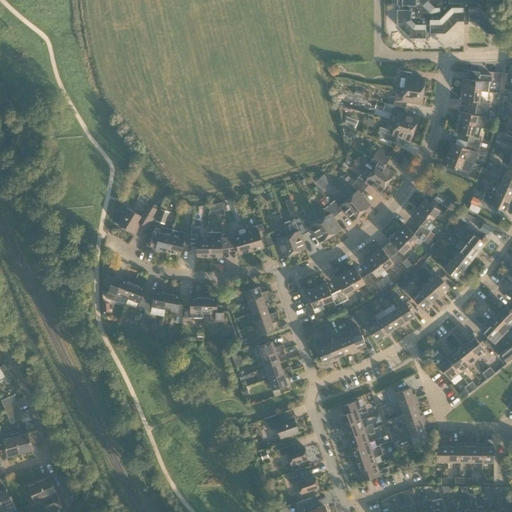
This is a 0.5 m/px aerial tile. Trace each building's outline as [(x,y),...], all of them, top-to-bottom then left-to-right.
[(396,0),(396,5),(398,5),(398,9),(396,9),(396,25),(409,38),(429,38),(429,33),(445,33),(457,21),(474,21),(486,33),(497,33),(497,18),(482,2),(477,2),(477,0),(396,0)] [(403,89),(423,92),(425,79),(410,77),(411,72),(399,70),(398,76),(400,77),(399,88),(403,89)] [(464,79),(463,89),(480,91),(488,92),(489,81),(491,82),(492,75),(479,74),(479,80),(464,79)] [(403,89),(399,88),(395,87),(394,99),(393,105),(405,107),(407,102),(421,104),(423,92),(403,89)] [(479,101),(480,91),(463,89),(461,100),(476,101),(475,108),(488,110),(489,103),(479,101)] [(385,103),(376,101),(374,108),(383,110),(385,103)] [(404,113),(405,107),(393,105),(392,110),(388,121),(414,129),(418,118),(404,113)] [(487,117),(488,110),(475,108),(474,114),(460,111),(457,121),(474,125),(474,126),(481,127),(484,116),(487,117)] [(358,120),(347,115),(344,123),(355,128),(358,120)] [(414,129),(388,121),(382,138),(394,142),(396,136),(410,141),(414,129)] [(469,135),(467,141),(479,145),(481,138),(478,137),(481,127),(474,126),(474,125),(457,121),(455,131),(457,132),(466,134),(467,134),(468,134),(469,135)] [(477,151),(479,145),(467,141),(467,142),(465,147),(455,144),(453,143),(451,142),(447,152),(464,158),(473,162),(477,152),(477,151)] [(387,157),(384,155),(386,152),(378,147),(368,162),(367,161),(365,161),(362,165),(371,171),(387,182),(394,172),(382,164),(387,157)] [(473,162),(447,152),(444,162),(457,167),(455,173),(467,177),(469,171),(473,162)] [(511,154),(510,154),(504,152),(501,160),(506,161),(506,164),(507,164),(507,165),(511,166),(511,154)] [(355,181),(364,189),(368,184),(380,192),(387,182),(371,171),(366,178),(360,174),(358,176),(355,181)] [(511,176),(505,173),(500,183),(511,189),(511,176)] [(319,186),(327,178),(323,174),(315,181),(319,186)] [(331,198),(341,190),(334,181),(324,188),(331,198)] [(356,190),(348,198),(361,212),(370,204),(360,193),(364,189),(355,181),(351,185),(356,190)] [(495,194),(511,201),(511,200),(511,196),(511,193),(511,189),(500,183),(495,194)] [(511,201),(495,194),(486,190),(481,200),(490,204),(504,211),(507,205),(509,206),(511,201)] [(328,201),(324,196),(320,199),(324,205),(328,201)] [(361,212),(348,198),(343,202),(338,196),(334,200),(330,203),(337,213),(342,210),(352,221),(361,212)] [(479,200),(473,197),(472,200),(470,203),(476,206),(479,200)] [(417,207),(432,218),(439,210),(443,213),(447,208),(437,201),(434,206),(424,198),(417,207)] [(290,199),(285,201),(288,209),(294,207),(290,199)] [(324,216),(319,219),(330,236),(340,229),(333,217),(337,213),(330,203),(325,207),(321,210),(324,216)] [(152,217),(156,209),(147,204),(143,211),(140,215),(126,207),(116,223),(134,234),(140,224),(147,227),(153,217),(152,217)] [(421,224),(417,228),(426,236),(430,239),(434,234),(430,231),(426,227),(432,218),(417,207),(411,216),(421,224)] [(158,215),(156,221),(164,224),(166,218),(158,215)] [(293,232),(287,234),(294,253),(306,248),(301,235),(306,232),(301,221),(300,221),(299,217),(289,220),(293,232)] [(330,236),(319,219),(310,225),(306,218),(301,221),(306,232),(311,229),(319,242),(330,236)] [(221,250),(229,249),(227,232),(228,232),(226,221),(219,222),(221,233),(221,238),(209,238),(209,256),(221,256),(221,250)] [(246,233),(251,250),(263,247),(260,237),(265,235),(262,223),(256,225),(251,227),(252,231),(246,233)] [(484,223),(480,230),(488,235),(492,228),(484,223)] [(426,236),(417,228),(413,233),(404,224),(397,232),(410,246),(414,242),(418,246),(422,241),(426,236)] [(146,245),(150,246),(150,247),(167,251),(173,229),(155,225),(153,231),(152,231),(146,245)] [(185,232),(173,229),(167,251),(179,254),(182,244),(189,245),(190,233),(187,232),(185,232)] [(294,253),(287,234),(282,236),(279,229),(274,231),(268,233),(272,245),(277,243),(282,257),(294,253)] [(477,236),(473,233),(468,229),(461,238),(465,242),(479,253),(482,249),(480,248),(487,239),(479,233),(477,236)] [(227,232),(229,249),(237,248),(239,254),(251,250),(246,233),(239,235),(238,230),(233,232),(228,232),(227,232)] [(461,238),(455,233),(450,230),(448,233),(459,242),(461,238)] [(408,270),(413,266),(406,258),(410,254),(406,249),(410,246),(397,232),(389,240),(398,249),(393,253),(401,262),(408,270)] [(195,233),(190,233),(189,245),(196,246),(196,256),(209,256),(209,238),(202,238),(202,234),(201,233),(196,233),(195,233)] [(435,244),(429,239),(426,243),(432,247),(435,244)] [(476,257),(479,253),(465,242),(458,250),(470,260),(474,255),(476,257)] [(381,247),(372,254),(384,269),(388,266),(392,270),(401,262),(393,253),(389,257),(381,247)] [(470,260),(458,250),(451,259),(465,271),(468,267),(466,266),(470,260)] [(384,269),(372,254),(363,261),(371,271),(366,274),(373,284),(378,280),(383,277),(380,272),(384,269)] [(427,258),(417,268),(420,272),(424,269),(422,268),(430,261),(427,258)] [(465,271),(451,259),(444,268),(456,278),(460,273),(462,275),(465,271)] [(375,287),(373,284),(366,274),(361,277),(355,266),(345,272),(354,288),(364,283),(369,291),(375,287)] [(345,294),(354,288),(345,272),(335,277),(342,288),(336,291),(341,302),(348,299),(345,294)] [(426,279),(421,273),(417,277),(421,283),(426,279)] [(438,274),(429,282),(441,295),(445,292),(443,290),(448,286),(438,274)] [(120,295),(127,298),(133,283),(121,278),(120,281),(112,278),(105,297),(113,300),(117,301),(120,295)] [(408,284),(403,279),(397,285),(401,290),(408,284)] [(335,305),(341,302),(336,291),(331,294),(326,282),(316,286),(323,304),(333,300),(335,305)] [(438,299),(441,295),(429,282),(421,289),(431,301),(436,297),(438,299)] [(145,288),(133,283),(127,298),(139,302),(137,307),(144,309),(147,297),(142,295),(145,288)] [(244,291),(248,302),(270,294),(268,289),(261,292),(258,286),(244,291)] [(325,309),(323,304),(316,286),(305,290),(310,302),(304,304),(309,315),(325,309)] [(433,303),(431,301),(421,289),(416,293),(413,290),(409,294),(422,309),(427,304),(429,306),(433,303)] [(153,298),(147,297),(144,309),(151,311),(152,306),(164,308),(167,293),(154,291),(154,294),(153,298)] [(180,296),(167,293),(164,308),(171,310),(170,314),(176,315),(183,316),(184,304),(178,303),(180,296)] [(270,294),(248,302),(252,313),(266,307),(264,301),(272,299),(270,294)] [(203,312),(203,297),(190,297),(190,305),(184,304),(183,316),(190,317),(203,317),(203,312)] [(216,297),(203,297),(203,312),(210,313),(210,320),(221,320),(221,318),(221,305),(216,305),(216,297)] [(235,306),(233,300),(226,303),(228,308),(235,306)] [(396,308),(405,323),(409,321),(408,319),(414,315),(405,302),(396,308)] [(505,306),(497,314),(510,327),(511,324),(511,312),(509,310),(505,306)] [(268,314),(266,307),(252,313),(255,323),(278,315),(276,311),(268,314)] [(386,314),(394,327),(400,324),(401,326),(405,323),(396,308),(386,314)] [(383,309),(373,316),(376,320),(386,336),(390,333),(389,331),(394,327),(386,314),(384,311),(383,309)] [(489,323),(502,335),(510,327),(497,314),(489,323)] [(278,315),(255,323),(259,334),(274,329),(272,323),(279,320),(278,315)] [(382,338),(386,336),(376,320),(373,316),(363,322),(366,327),(375,340),(381,336),(382,338)] [(494,343),(502,335),(489,323),(481,331),(494,343)] [(365,345),(359,330),(357,326),(347,330),(349,335),(348,335),(355,352),(360,350),(359,347),(365,345)] [(339,333),(336,334),(338,339),(344,354),(350,351),(351,353),(355,352),(348,335),(345,336),(341,338),(339,333)] [(327,343),(334,360),(339,359),(338,356),(344,354),(338,339),(337,339),(336,336),(331,338),(332,341),(327,343)] [(466,344),(477,358),(486,351),(475,337),(466,344)] [(325,338),(314,342),(317,348),(322,362),(329,360),(330,362),(334,360),(327,343),(325,338)] [(256,358),(261,357),(283,349),(281,344),(274,347),(272,341),(266,343),(265,340),(254,344),(255,347),(253,348),(256,358)] [(468,365),(467,365),(470,368),(474,365),(472,362),(477,358),(466,344),(457,352),(468,365)] [(511,358),(511,344),(500,354),(503,359),(507,363),(511,358)] [(261,357),(265,367),(279,362),(277,356),(285,353),(283,349),(261,357)] [(459,372),(467,365),(468,365),(457,352),(448,359),(459,372)] [(450,380),(459,372),(448,359),(439,366),(450,380)] [(265,367),(268,378),(291,370),(289,366),(281,369),(279,362),(265,367)] [(0,377),(5,375),(7,379),(12,375),(5,363),(0,366),(0,377)] [(489,366),(485,370),(490,376),(494,373),(489,366)] [(292,375),(291,370),(268,378),(272,389),(287,384),(285,378),(292,375)] [(485,370),(482,373),(487,379),(490,376),(485,370)] [(472,381),(468,384),(473,390),(477,387),(472,381)] [(473,390),(468,384),(464,387),(469,393),(473,390)] [(395,392),(399,403),(416,397),(414,393),(412,394),(410,387),(395,392)] [(4,406),(16,401),(14,394),(1,399),(4,406)] [(399,403),(402,414),(417,409),(415,403),(417,402),(416,397),(399,403)] [(339,423),(341,427),(361,420),(358,413),(361,412),(361,413),(367,411),(365,406),(360,408),(357,400),(341,406),(344,414),(340,415),(343,422),(339,423)] [(4,406),(6,412),(18,407),(16,401),(4,406)] [(6,412),(8,417),(21,412),(18,407),(6,412)] [(417,409),(402,414),(406,425),(423,419),(422,414),(419,415),(417,409)] [(287,421),(283,411),(264,418),(268,430),(276,427),(280,437),(299,431),(294,418),(287,421)] [(21,412),(8,417),(11,423),(23,418),(21,412)] [(425,423),(423,419),(406,425),(410,436),(425,430),(423,424),(425,423)] [(363,427),(361,420),(341,427),(342,431),(346,430),(348,437),(373,428),(371,423),(366,425),(366,426),(363,427)] [(350,443),(347,444),(349,449),(368,442),(366,434),(369,433),(369,434),(375,432),(373,428),(348,437),(350,443)] [(20,453),(14,432),(9,433),(10,437),(3,439),(1,430),(0,430),(0,449),(6,448),(8,456),(20,453)] [(14,432),(20,453),(32,450),(31,443),(39,441),(36,430),(20,435),(19,430),(14,432)] [(396,441),(392,442),(394,448),(398,447),(412,442),(414,447),(431,441),(429,436),(427,437),(425,430),(410,436),(396,441)] [(368,442),(349,449),(350,453),(353,452),(356,458),(381,449),(379,445),(373,447),(374,448),(371,449),(368,442)] [(436,461),(448,461),(448,446),(441,445),(441,443),(436,443),(436,461)] [(448,446),(448,461),(459,461),(459,443),(454,443),(454,446),(448,446)] [(464,443),(459,443),(459,461),(470,461),(470,446),(464,446),(464,443)] [(477,446),(470,446),(470,461),(482,461),(482,443),(477,443),(477,446)] [(487,443),(482,443),(482,461),(493,461),(493,446),(486,446),(487,443)] [(290,445),(277,449),(279,455),(283,454),(287,452),(291,464),(293,470),(300,467),(298,462),(305,460),(309,458),(304,446),(302,447),(295,449),(292,451),(290,445)] [(358,465),(355,466),(356,470),(376,463),(373,456),(376,455),(377,456),(382,454),(389,452),(387,447),(381,449),(356,458),(358,465)] [(269,457),(266,450),(260,453),(262,459),(269,457)] [(376,463),(356,470),(358,474),(361,473),(363,480),(388,471),(387,466),(381,468),(382,469),(379,470),(376,463)] [(417,463),(409,465),(411,472),(419,469),(417,463)] [(309,477),(307,469),(299,472),(300,474),(289,478),(291,484),(297,482),(301,493),(318,487),(314,475),(309,477)] [(62,508),(49,477),(27,486),(34,503),(45,498),(46,501),(53,508),(55,511),(62,508)] [(11,511),(15,510),(6,488),(0,490),(0,510),(1,511),(11,511)] [(426,509),(418,511),(430,511),(427,499),(426,495),(421,497),(422,501),(424,506),(425,506),(426,509)] [(474,495),(470,497),(471,502),(473,511),(485,511),(483,502),(483,503),(475,504),(475,502),(476,501),(474,495)] [(504,505),(496,507),(497,511),(509,511),(507,502),(511,501),(509,495),(505,496),(500,497),(501,503),(503,502),(504,505)] [(315,508),(311,497),(295,502),(298,511),(327,511),(325,504),(315,508)] [(468,506),(461,508),(461,511),(473,511),(471,502),(470,497),(465,498),(466,504),(468,503),(468,506)] [(432,498),(427,499),(430,511),(442,511),(441,506),(443,505),(441,498),(432,500),(432,498)] [(487,500),(482,502),(483,503),(483,502),(484,507),(485,511),(497,511),(496,507),(488,509),(488,506),(489,506),(487,500)] [(461,511),(461,508),(453,510),(452,507),(454,507),(452,501),(447,502),(449,511),(461,511)]
